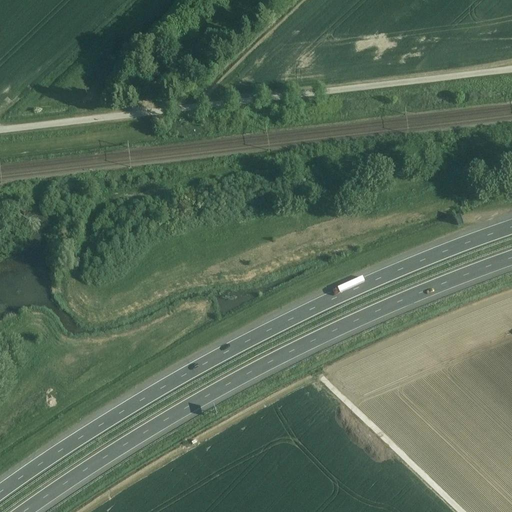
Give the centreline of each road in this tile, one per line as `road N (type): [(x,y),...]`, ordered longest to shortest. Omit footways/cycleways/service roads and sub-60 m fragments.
road 1 (motorway): [(511,227),(378,278),(241,344),(0,492)]
road 2 (motorway): [(24,511),(249,372),(511,258)]
road 3 (unclassified): [(0,130),(511,68)]
road 4 (track): [(461,511),(320,377)]
